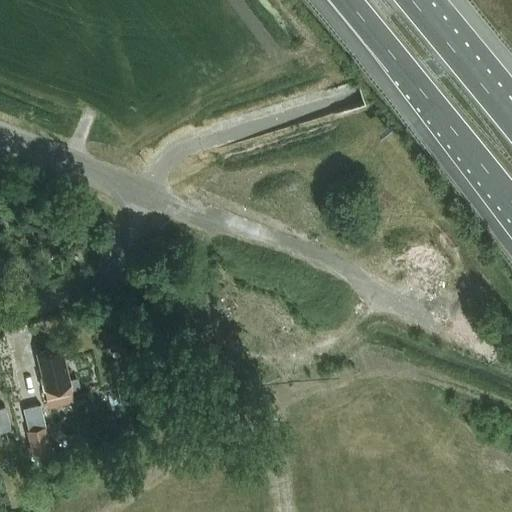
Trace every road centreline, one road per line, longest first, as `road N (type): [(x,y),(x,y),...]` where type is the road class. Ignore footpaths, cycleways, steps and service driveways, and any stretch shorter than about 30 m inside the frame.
road 1 (motorway): [(342,0),(511,203)]
road 2 (residential): [(359,280),(143,193)]
road 3 (residential): [(0,313),(116,279),(143,193)]
road 4 (motorway): [(511,129),(405,0)]
road 5 (residential): [(143,193),(0,138)]
